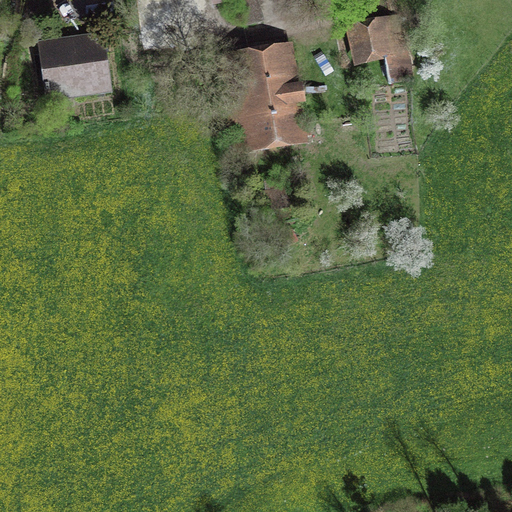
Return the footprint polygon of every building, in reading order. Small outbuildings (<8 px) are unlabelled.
[(252,0),(240,3),(246,26),(258,22),(252,0)] [(378,28),(357,33),(362,56),(383,51),(378,28)] [(104,36),(38,45),(46,99),(112,90),(104,36)] [(284,50),(222,60),(236,149),(255,146),(255,147),(298,140),(292,102),(301,100),(299,87),(290,88),(284,50)] [(260,193),(262,208),(293,204),(291,189),(260,193)]
